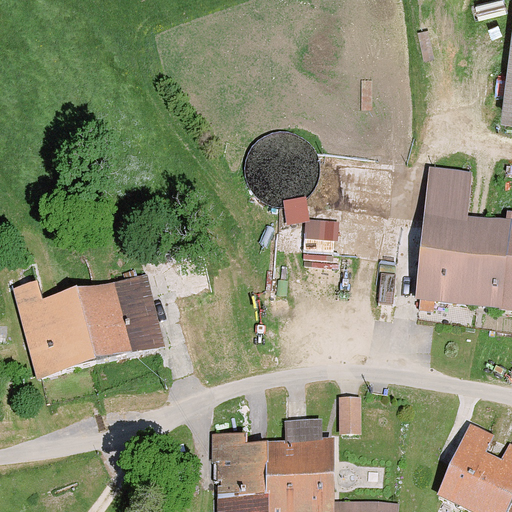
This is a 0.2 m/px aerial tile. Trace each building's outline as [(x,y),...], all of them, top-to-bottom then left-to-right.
[(265,147),(264,170),(274,170),(274,165),(294,166),(294,148),(265,147)] [(471,179),(434,175),(419,312),(433,313),(434,304),(477,309),(481,278),(499,280),(505,228),(467,224),(471,179)] [(279,229),(304,229),(303,202),(278,203),(279,229)] [(308,219),(307,239),(341,240),(341,220),(308,219)] [(511,221),(505,221),(505,228),(499,280),(481,278),(477,309),(511,312),(511,221)] [(158,329),(145,280),(136,282),(134,273),(124,276),(126,285),(77,298),(96,366),(156,350),(151,331),(158,329)] [(396,278),(381,277),(379,306),(393,308),(396,278)] [(96,366),(77,298),(40,308),(35,289),(18,293),(42,380),(96,366)] [(18,378),(1,382),(8,412),(25,408),(18,378)] [(359,406),(341,406),(341,436),(359,436),(359,406)] [(287,449),(267,449),(267,511),(332,511),(332,447),(315,448),(315,426),(287,427),(287,449)] [(499,439),(474,429),(445,498),(478,511),(511,511),(511,455),(509,463),(492,456),(499,439)] [(246,439),(215,439),(215,485),(222,485),(222,511),(267,511),(267,449),(246,449),(246,439)]
